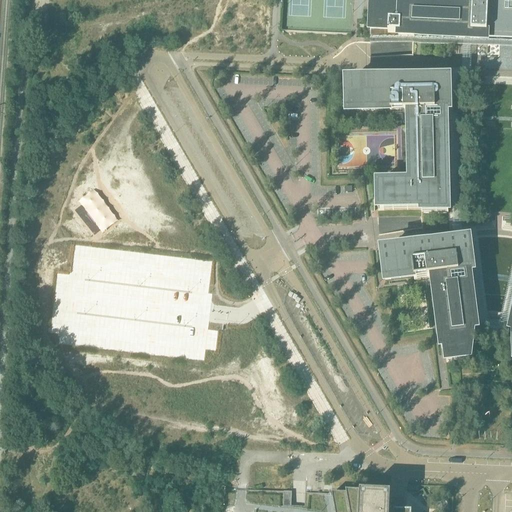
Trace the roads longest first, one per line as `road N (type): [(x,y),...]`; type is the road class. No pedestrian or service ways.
road 1 (track): [(25,23),(0,403)]
road 2 (unclassified): [(408,468),(277,251)]
road 3 (unclassified): [(255,265),(359,444),(377,461)]
road 4 (unclassified): [(140,66),(255,265)]
road 5 (unclassified): [(277,251),(166,57)]
